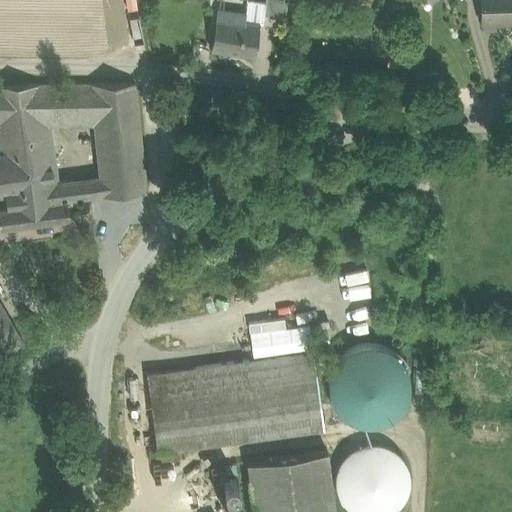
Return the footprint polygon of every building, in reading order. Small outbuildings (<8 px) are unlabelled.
[(252,0),(246,0),(245,13),(245,21),(260,23),(264,14),(265,2),(252,0)] [(265,0),(265,2),(264,14),(285,18),(287,0),(265,0)] [(511,0),(480,0),(481,21),(511,21),(511,0)] [(245,13),(217,8),(210,49),(255,56),(260,23),(245,21),(245,13)] [(0,161),(5,195),(58,187),(57,183),(49,123),(44,85),(0,85),(0,161)] [(90,85),(44,85),(49,123),(93,125),(90,85)] [(134,85),(90,85),(93,125),(100,176),(103,196),(147,189),(137,88),(134,85)] [(58,187),(60,203),(66,202),(103,196),(100,176),(57,183),(58,187)] [(58,187),(5,195),(7,207),(0,208),(0,230),(68,220),(66,202),(60,203),(58,187)] [(0,357),(23,346),(0,305),(0,357)] [(401,409),(407,398),(409,386),(408,373),(403,362),(394,352),(383,346),(371,343),(358,345),(346,350),(337,359),(331,370),(328,382),(330,395),(335,406),(343,416),(354,422),(367,424),(379,423),(391,418),(401,409)] [(291,353),(294,381),(317,377),(313,350),(291,353)] [(147,372),(150,401),(294,381),(291,353),(147,372)] [(294,381),(150,401),(157,450),(324,427),(317,377),(294,381)] [(371,444),(364,445),(358,447),(353,450),(348,453),(344,458),(340,464),(338,469),(337,476),(337,482),(337,488),(339,494),(342,500),(346,505),(351,509),(356,511),(388,511),(393,510),(398,506),(402,501),(405,496),(407,490),(409,484),(409,478),(408,471),(406,465),(403,460),(399,455),(394,451),(389,447),(383,445),(377,444),(371,444)] [(335,511),(327,451),(248,462),(254,511),(335,511)] [(233,478),(229,478),(226,480),(224,483),(225,487),(226,490),(230,492),(233,492),(236,490),(238,487),(238,483),(236,480),(233,478)] [(193,481),(187,483),(182,487),(180,493),(180,499),(183,505),(188,508),(195,510),(201,508),(205,503),(208,498),(208,491),(204,486),(199,482),(193,481)]
